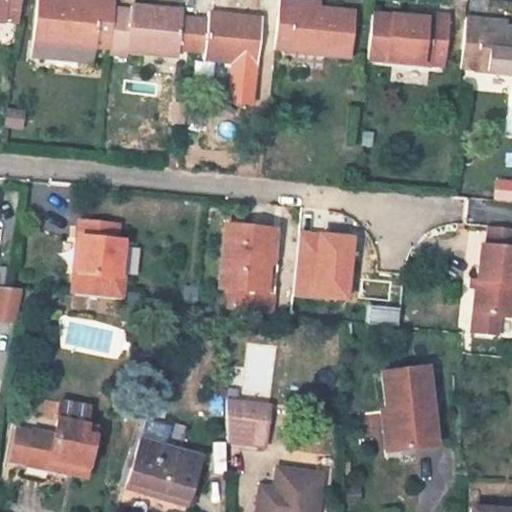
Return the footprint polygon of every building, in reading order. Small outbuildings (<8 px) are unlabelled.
[(21,0),(0,0),(0,23),(18,25),(21,0)] [(36,0),(33,42),(32,58),(58,60),(60,45),(95,48),(110,50),(114,10),(114,0),(100,0),(100,3),(74,1),(65,0),(36,0)] [(318,10),(292,8),(293,1),(280,0),(278,0),(274,52),(351,58),(355,14),(318,10)] [(319,4),(293,1),(292,8),(318,10),(319,4)] [(126,51),(178,57),(178,51),(191,52),(194,20),(182,19),(182,12),(130,7),(130,11),(114,10),(110,50),(109,55),(125,56),(126,51)] [(434,22),(435,15),(409,13),(408,19),(434,22)] [(208,21),(194,20),(191,52),(204,54),(203,59),(256,65),(260,21),(208,15),(208,21)] [(449,17),(435,15),(434,22),(408,19),(371,16),(367,60),(444,68),(449,17)] [(511,30),(504,29),(478,27),(479,20),(464,19),(460,70),(511,75),(511,30)] [(505,23),(479,20),(478,27),(504,29),(505,23)] [(60,45),(58,60),(94,64),(95,48),(60,45)] [(26,113),(8,111),(6,129),(24,131),(26,113)] [(75,263),(72,294),(121,299),(123,278),(118,277),(121,242),(114,241),(116,225),(79,222),(77,238),(80,238),(77,264),(75,263)] [(271,261),(273,231),(225,225),(218,290),(231,291),(229,311),(271,314),(272,295),(257,294),(261,260),(271,261)] [(511,229),(488,227),(486,247),(481,246),(474,314),(472,335),(495,337),(498,317),(511,318),(511,229)] [(271,261),(261,260),(257,294),(272,295),(273,295),(276,261),(271,261)] [(0,287),(0,320),(14,323),(21,289),(14,289),(0,287)] [(397,452),(434,447),(426,369),(381,374),(386,412),(392,411),(397,452)] [(226,389),(237,389),(236,370),(226,370),(226,389)] [(269,407),(225,401),(226,444),(263,449),(269,407)] [(53,437),(31,432),(31,434),(25,464),(25,466),(47,470),(85,478),(95,429),(85,427),(89,409),(60,403),(56,421),(53,437)] [(386,412),(379,413),(384,453),(397,452),(392,411),(386,412)] [(9,461),(25,464),(31,434),(15,430),(9,461)] [(187,503),(201,459),(138,440),(126,484),(187,503)] [(47,470),(25,466),(23,475),(45,480),(47,470)] [(315,511),(321,475),(276,469),(273,490),(259,488),(255,511),(315,511)]
